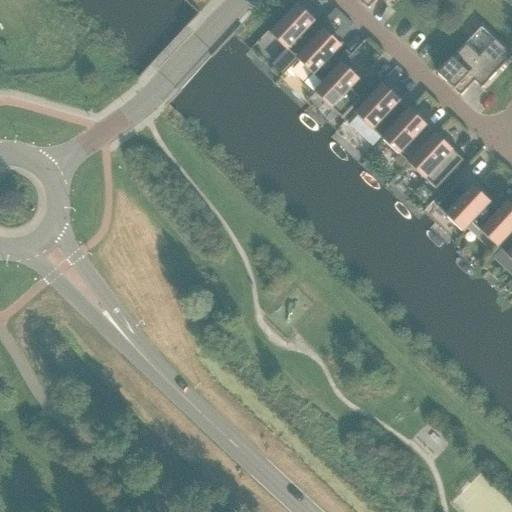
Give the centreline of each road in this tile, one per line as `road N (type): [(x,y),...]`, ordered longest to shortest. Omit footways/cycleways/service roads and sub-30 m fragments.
road 1 (unclassified): [(240,0),(139,108),(46,172)]
road 2 (secondary): [(306,511),(122,334)]
road 3 (residential): [(336,0),(490,138)]
road 4 (secondary): [(23,248),(96,320),(122,334)]
road 5 (secondary): [(122,334),(116,311),(51,225)]
